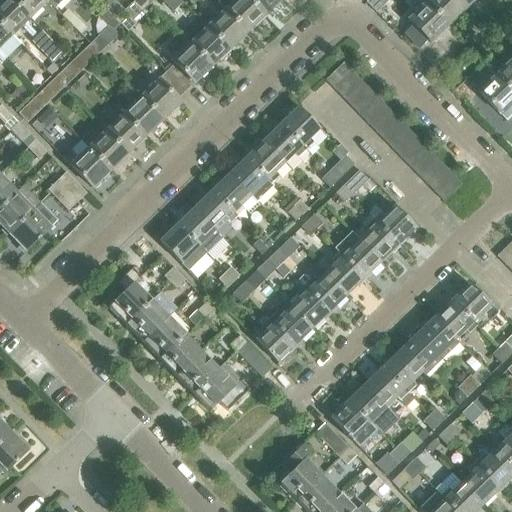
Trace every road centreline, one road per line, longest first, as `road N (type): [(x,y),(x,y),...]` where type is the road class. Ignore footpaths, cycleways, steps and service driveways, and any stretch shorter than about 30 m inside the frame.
road 1 (residential): [(22,323),(341,20)]
road 2 (residential): [(299,393),(511,198)]
road 3 (residential): [(511,190),(341,20)]
road 4 (residential): [(205,511),(110,414)]
road 5 (residential): [(110,414),(22,323)]
